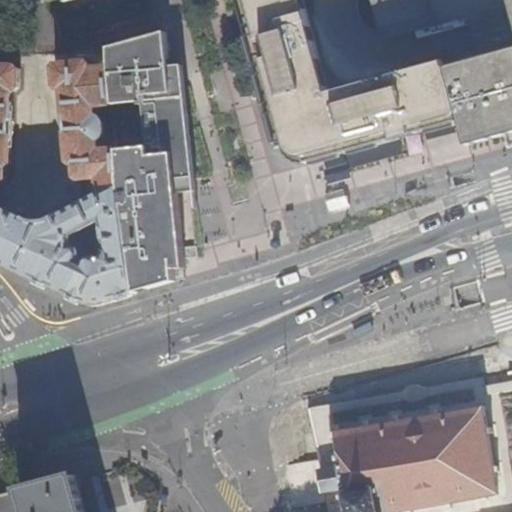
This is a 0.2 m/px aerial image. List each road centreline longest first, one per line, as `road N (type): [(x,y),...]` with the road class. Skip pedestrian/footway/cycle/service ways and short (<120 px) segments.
road 1 (primary): [(54,420),(191,374),(382,290),(511,250)]
road 2 (primary): [(511,210),(166,337),(60,366)]
